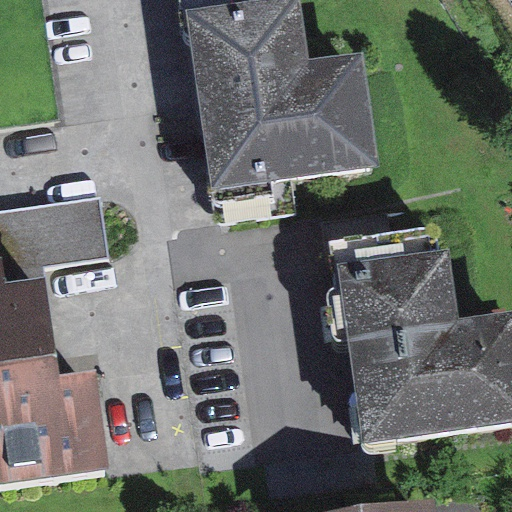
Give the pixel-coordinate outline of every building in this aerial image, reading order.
[(61,0),(0,0),(0,21),(14,115),(77,105),(61,0)] [(293,20),(200,31),(221,192),(365,173),(352,76),(301,82),(293,20)] [(124,186),(0,201),(0,257),(131,241),(124,186)] [(436,249),(342,262),(367,444),(511,423),(511,357),(510,342),(450,350),(436,249)] [(37,275),(0,279),(0,451),(4,486),(101,474),(91,397),(52,401),(37,275)]
